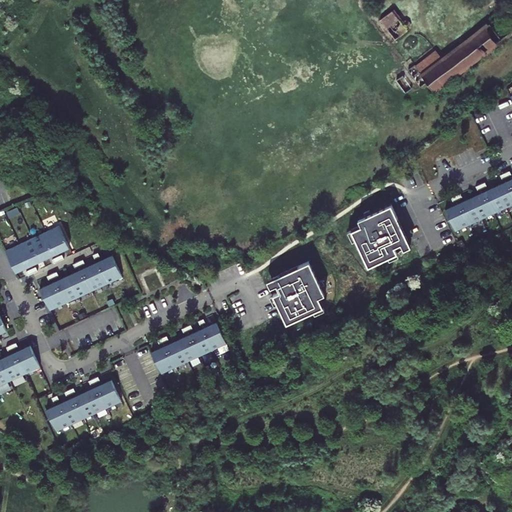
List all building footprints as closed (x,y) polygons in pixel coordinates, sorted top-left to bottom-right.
[(407,29),(392,9),(379,20),(394,40),(407,29)] [(442,59),(422,74),(433,90),(501,38),(489,23),(442,59)] [(416,67),(422,74),(442,59),(436,52),(416,67)] [(420,86),(427,81),(422,74),(416,67),(414,64),(407,69),(420,86)] [(402,75),(396,80),(406,93),(412,87),(402,75)] [(511,175),(448,205),(459,227),(511,202),(511,175)] [(359,222),(350,226),(367,265),(411,245),(391,201),(357,216),(359,222)] [(60,224),(5,250),(16,272),(70,247),(65,236),(60,224)] [(112,255),(41,286),(51,311),(123,277),(112,255)] [(280,287),(272,290),(286,319),(323,304),(318,293),(323,290),(307,257),(266,277),(268,283),(276,282),(280,287)] [(217,321),(151,350),(162,373),(227,343),(217,321)] [(30,344),(0,357),(0,384),(40,367),(30,344)] [(110,378),(46,408),(56,431),(120,401),(110,378)]
